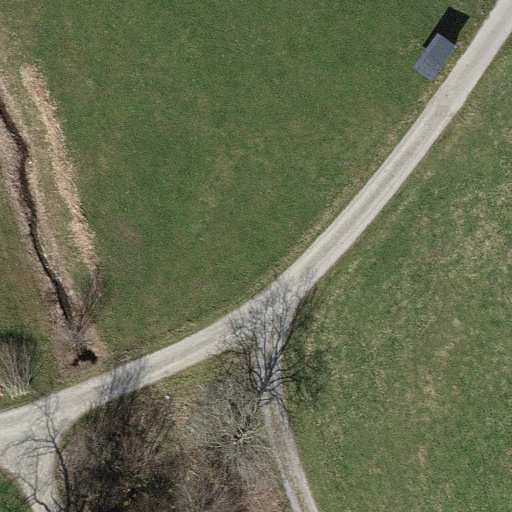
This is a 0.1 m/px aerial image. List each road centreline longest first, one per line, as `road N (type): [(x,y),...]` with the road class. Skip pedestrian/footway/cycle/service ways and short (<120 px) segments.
road 1 (track): [(0,430),(189,351),(271,303),(385,181),(511,6)]
road 2 (track): [(242,323),(304,511)]
